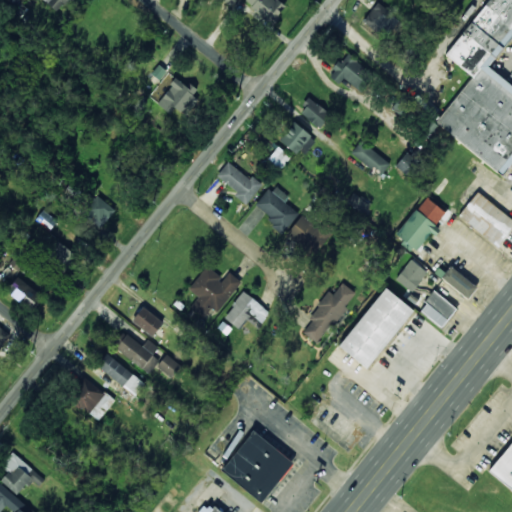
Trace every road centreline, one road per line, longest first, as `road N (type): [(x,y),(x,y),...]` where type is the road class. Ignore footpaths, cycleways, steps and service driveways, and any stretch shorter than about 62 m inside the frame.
road 1 (residential): [(0,410),(330,0)]
road 2 (primary): [(352,511),(511,311)]
road 3 (residential): [(258,90),(148,0)]
